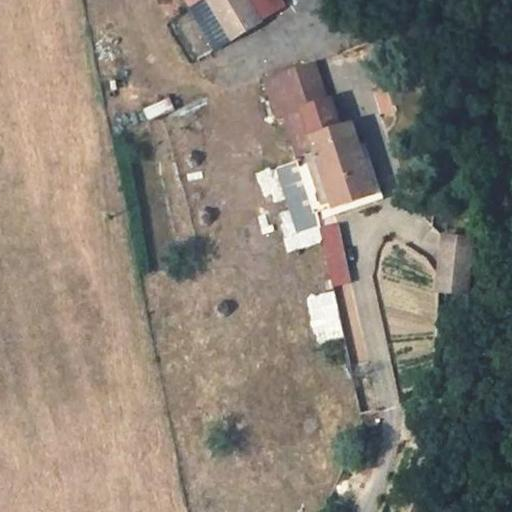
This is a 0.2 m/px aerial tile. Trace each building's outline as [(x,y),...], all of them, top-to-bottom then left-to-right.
[(189,0),(210,34),(257,6),(252,0),(189,0)] [(273,67),(309,56),(307,49),(271,61),(273,67)] [(320,87),(309,56),(273,67),(270,68),(280,100),(296,95),(320,87)] [(273,67),(271,61),(260,64),(273,102),(280,100),(270,68),(273,67)] [(335,114),(325,85),(320,87),(296,95),(305,123),(310,138),(327,193),(369,180),(346,110),(335,114)] [(294,143),(310,138),(305,123),(296,95),(280,100),(293,143),(294,143)] [(170,99),(143,110),(148,121),(174,109),(170,99)] [(290,148),(270,155),(291,220),(312,213),(307,200),(290,148)] [(432,276),(463,280),(469,227),(436,223),(434,262),(432,276)] [(339,305),(326,308),(332,335),(345,332),(339,305)]
